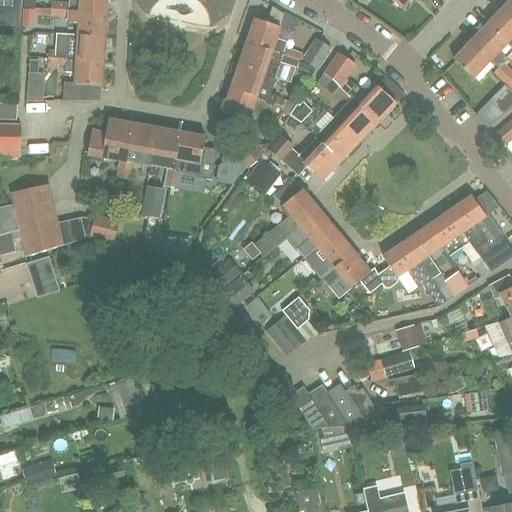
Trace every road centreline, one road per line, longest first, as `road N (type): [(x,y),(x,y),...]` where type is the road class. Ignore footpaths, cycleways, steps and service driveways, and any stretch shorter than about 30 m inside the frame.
road 1 (residential): [(124,0),(120,72),(130,103),(184,115),(207,102),(237,14)]
road 2 (residential): [(511,205),(400,67)]
